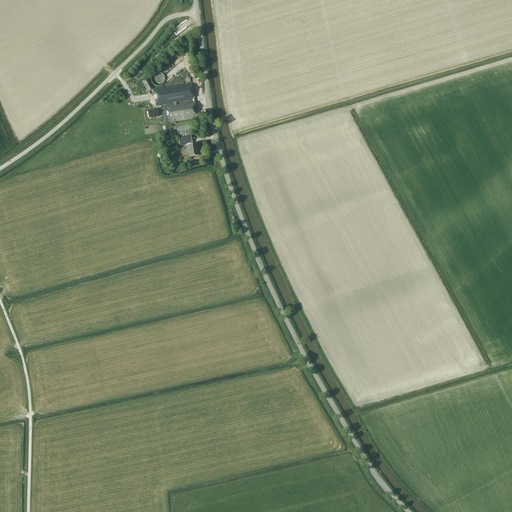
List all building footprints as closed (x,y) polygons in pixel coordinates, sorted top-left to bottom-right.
[(170,63),(162,69),(164,73),(173,68),(170,63)] [(141,81),(147,92),(153,88),(148,77),(141,81)] [(162,115),(167,118),(168,121),(168,123),(197,118),(192,84),(153,90),(156,106),(174,103),(174,105),(161,107),(161,109),(162,113),(162,115)] [(159,114),(162,113),(161,109),(158,110),(158,109),(147,111),(149,118),(159,116),(159,114)] [(192,145),(187,145),(189,158),(199,156),(197,144),(192,145)]
